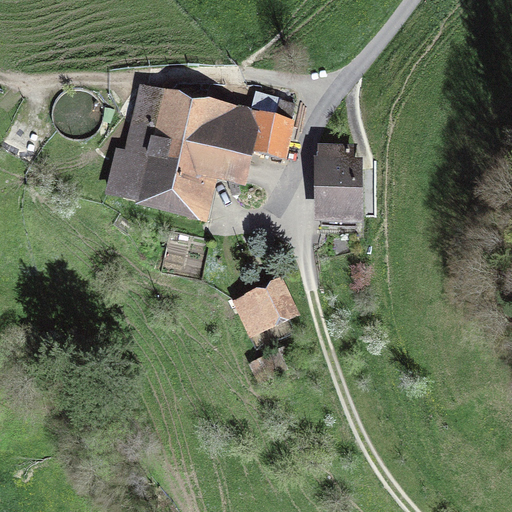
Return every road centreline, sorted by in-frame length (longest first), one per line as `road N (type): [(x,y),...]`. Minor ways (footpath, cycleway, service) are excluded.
road 1 (track): [(332,96),(246,75),(0,90)]
road 2 (unclassified): [(411,0),(332,96),(308,142),(302,215),(312,293)]
road 3 (track): [(312,293),(353,418),(414,511)]
